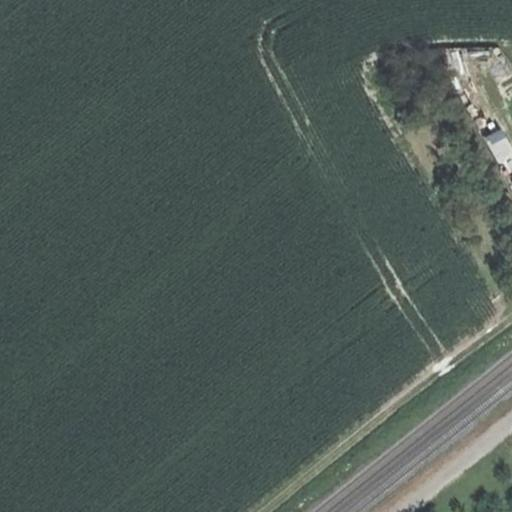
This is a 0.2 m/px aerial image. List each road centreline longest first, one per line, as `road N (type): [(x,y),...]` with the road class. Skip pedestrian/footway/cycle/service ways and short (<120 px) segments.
road 1 (track): [(511,310),(256,511)]
road 2 (track): [(404,511),(511,425)]
